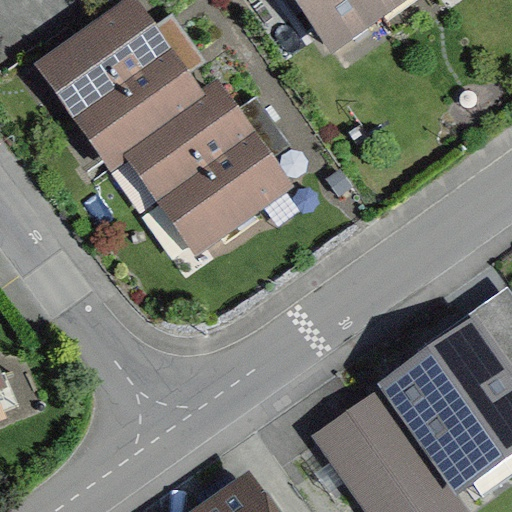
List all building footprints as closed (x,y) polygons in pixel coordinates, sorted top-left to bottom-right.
[(378,35),(353,0),(268,0),(323,74),(334,66),(378,35)] [(425,0),(353,0),(378,35),(425,0)] [(25,78),(59,128),(160,51),(130,6),(25,78)] [(195,102),(160,51),(59,128),(99,185),(125,167),(195,102)] [(148,200),(160,219),(251,149),(211,91),(195,102),(125,167),(148,200)] [(251,149),(160,219),(194,268),(288,203),(251,149)] [(433,356),(386,386),(399,408),(427,453),(511,397),(511,392),(472,331),(433,356)] [(466,511),(427,453),(386,386),(310,435),(360,511),(466,511)] [(200,511),(265,511),(245,482),(200,511)]
